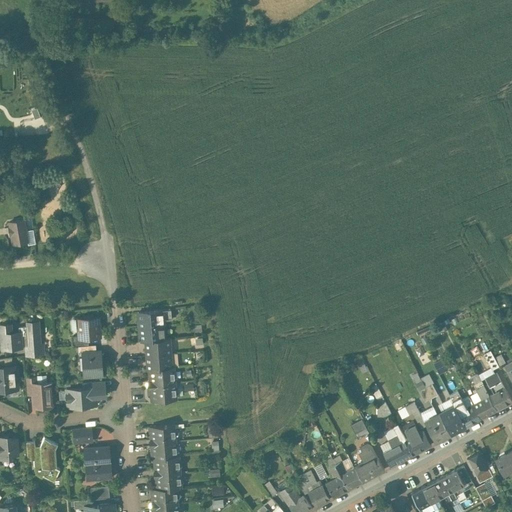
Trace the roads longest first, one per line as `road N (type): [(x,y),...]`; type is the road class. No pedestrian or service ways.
road 1 (residential): [(109,259),(122,413)]
road 2 (residential): [(511,409),(389,475)]
road 3 (residential): [(122,413),(29,423),(0,409)]
